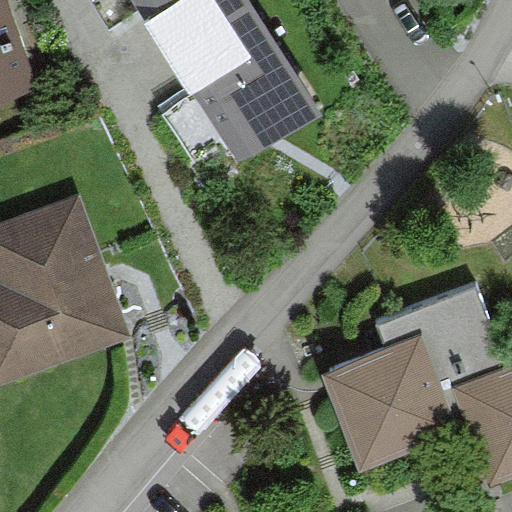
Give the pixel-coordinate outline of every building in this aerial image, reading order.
[(0,0),(0,97),(40,83),(10,0),(0,0)] [(133,0),(231,155),(277,126),(324,97),(262,0),(133,0)] [(0,376),(130,331),(108,266),(81,190),(0,218),(0,376)] [(490,472),(511,465),(511,362),(501,366),(475,289),(382,319),(389,338),(329,358),(361,455),(461,422),(472,418),(490,472)] [(466,511),(460,493),(399,511),(466,511)]
